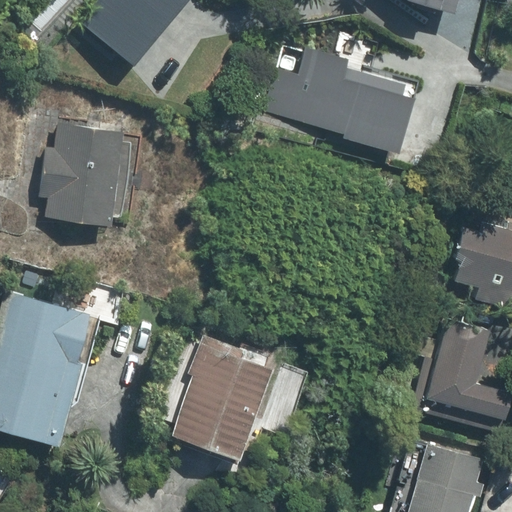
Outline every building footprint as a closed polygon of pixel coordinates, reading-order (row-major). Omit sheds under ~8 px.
[(78,0),(48,0),(30,20),(47,35),(78,0)] [(94,0),(78,21),(132,64),(183,0),(94,0)] [(409,88),(282,46),(259,111),(385,155),(409,88)] [(122,133),(43,121),(27,221),(106,234),(122,133)] [(511,217),(460,205),(438,294),(511,311),(511,217)] [(84,309),(0,287),(0,432),(48,445),(84,309)] [(493,326),(433,310),(407,406),(496,429),(507,392),(477,384),(493,326)] [(189,333),(158,439),(246,465),(277,359),(189,333)] [(468,511),(485,460),(426,442),(403,511),(468,511)]
